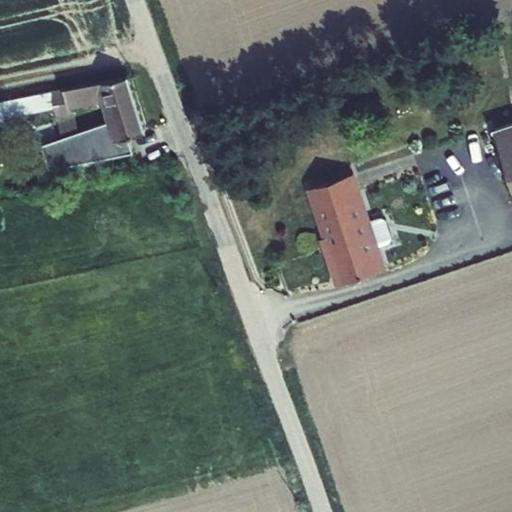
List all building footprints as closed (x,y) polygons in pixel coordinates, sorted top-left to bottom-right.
[(127,72),(0,98),(0,112),(52,103),(58,117),(73,114),(71,107),(106,101),(117,136),(146,129),(127,72)] [(511,120),(471,134),(482,167),(511,156),(511,120)] [(511,229),(511,156),(482,167),(503,232),(511,229)] [(353,174),(312,187),(323,220),(364,206),(353,174)] [(385,268),(364,206),(323,220),(335,257),(331,259),(339,284),(385,268)]
